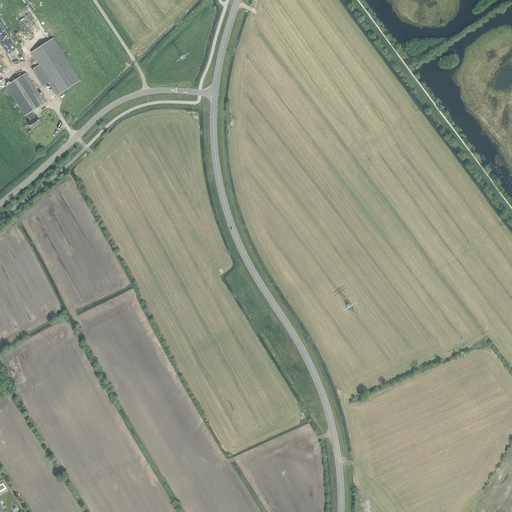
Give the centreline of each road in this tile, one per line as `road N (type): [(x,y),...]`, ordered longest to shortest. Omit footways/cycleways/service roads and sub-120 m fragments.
road 1 (tertiary): [(214,94),(227,212),(320,390),(339,462),(341,511)]
road 2 (unclassified): [(214,94),(126,97),(0,203)]
